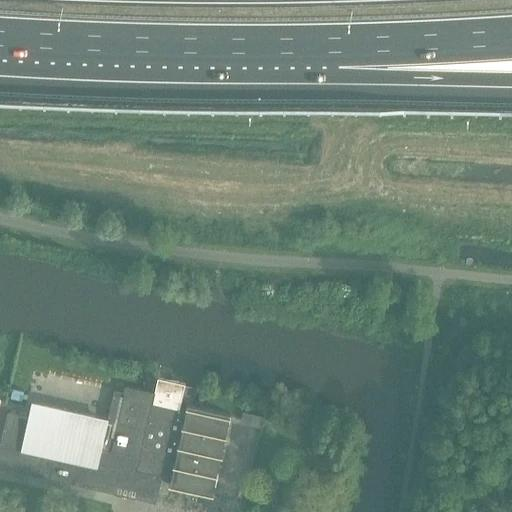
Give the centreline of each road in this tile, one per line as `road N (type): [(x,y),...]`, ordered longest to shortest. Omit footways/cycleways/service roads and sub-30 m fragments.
road 1 (motorway): [(0,40),(337,45)]
road 2 (motorway): [(337,45),(511,78)]
road 3 (motorway): [(337,45),(511,39)]
